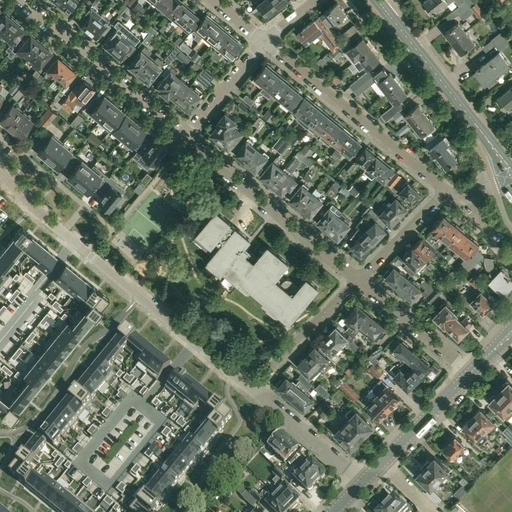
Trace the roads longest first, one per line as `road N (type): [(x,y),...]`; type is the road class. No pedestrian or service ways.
road 1 (residential): [(251,388),(0,173)]
road 2 (residential): [(442,188),(264,38)]
road 3 (residential): [(185,136),(357,280)]
road 4 (primary): [(511,176),(382,4)]
road 5 (residential): [(185,136),(20,0)]
road 6 (tertiary): [(362,482),(468,374)]
road 7 (residential): [(357,280),(251,388)]
road 8 (residential): [(357,280),(468,374)]
road 9 (residential): [(362,482),(251,388)]
road 10 (residential): [(185,136),(264,38)]
road 11 (residential): [(357,280),(442,188)]
